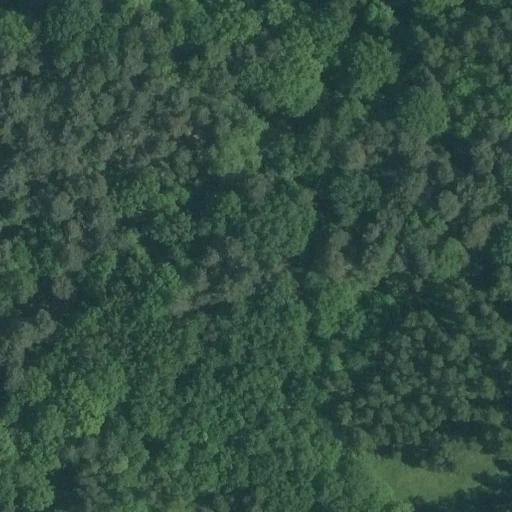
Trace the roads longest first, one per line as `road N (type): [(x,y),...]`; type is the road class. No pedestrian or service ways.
road 1 (track): [(0,442),(113,299)]
road 2 (track): [(113,299),(225,162)]
road 3 (track): [(225,162),(310,51)]
